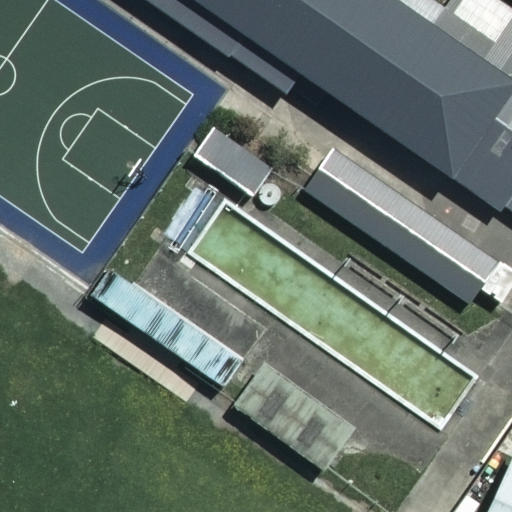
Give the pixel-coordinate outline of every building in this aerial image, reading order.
[(511,50),(438,0),(150,0),(284,92),(298,72),(511,219),(511,50)] [(273,164),(213,125),(192,158),(252,197),(273,164)] [(182,156),(150,135),(61,269),(92,290),(182,156)] [(511,283),(511,258),(330,142),(294,198),(487,322),(511,283)] [(351,426),(260,365),(228,412),(319,473),(351,426)] [(511,511),(511,442),(493,483),(478,476),(464,505),(478,511),(511,511)]
